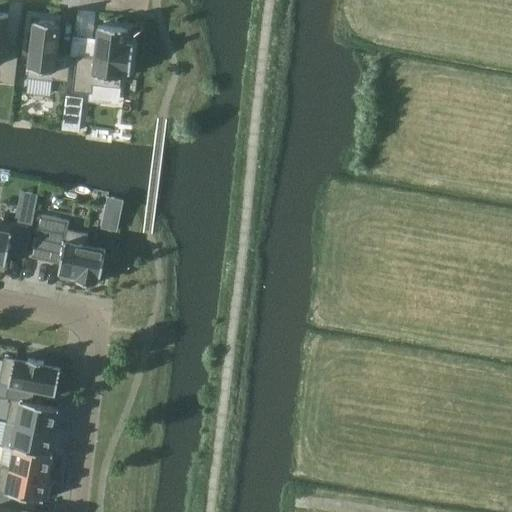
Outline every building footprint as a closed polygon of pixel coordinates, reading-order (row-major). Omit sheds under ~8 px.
[(0,13),(0,82),(14,84),(19,49),(4,47),(7,23),(9,15),(0,13)] [(56,53),(60,24),(34,20),(27,78),(53,81),(53,79),(67,81),(71,55),(56,53)] [(72,91),(91,94),(92,84),(120,88),(122,72),(130,73),(133,45),(125,44),(127,29),(99,26),(95,58),(77,56),(72,91)] [(83,98),(66,96),(64,117),(62,130),(79,132),(83,98)] [(108,197),(102,228),(117,231),(123,200),(108,197)] [(25,258),(34,217),(24,215),(22,225),(0,220),(0,263),(5,264),(7,255),(25,258)] [(76,281),(95,285),(96,281),(100,281),(101,276),(104,276),(108,256),(105,256),(106,250),(86,246),(88,234),(68,230),(69,221),(41,215),(32,257),(60,262),(58,273),(77,277),(76,281)] [(27,363),(4,358),(0,377),(0,383),(56,395),(56,391),(59,392),(63,373),(60,373),(61,369),(43,366),(44,362),(28,359),(27,363)] [(31,403),(34,390),(8,385),(6,398),(11,399),(6,422),(54,432),(59,409),(31,403)] [(54,432),(6,422),(1,446),(9,447),(10,446),(50,454),(50,453),(54,432)] [(50,453),(50,454),(10,446),(9,447),(5,468),(5,469),(48,477),(53,454),(50,453)] [(44,501),(48,477),(5,469),(5,468),(0,467),(0,468),(0,505),(21,510),(23,497),(44,501)]
